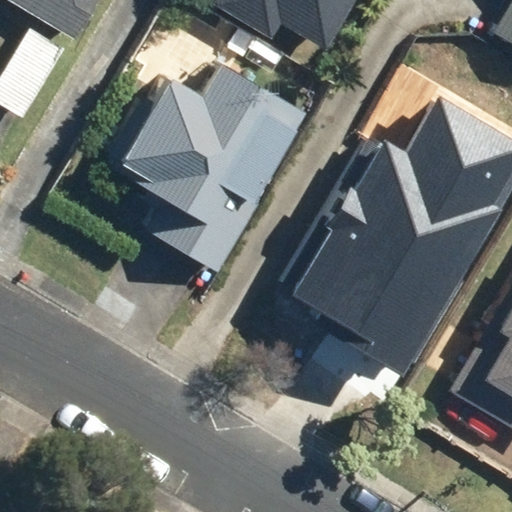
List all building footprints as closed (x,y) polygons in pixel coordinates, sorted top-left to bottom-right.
[(88,0),(43,0),(77,19),(88,0)] [(351,0),(234,0),(273,23),(284,4),(332,32),(351,0)] [(511,33),(511,0),(504,0),(492,19),(511,33)] [(65,38),(30,18),(0,69),(0,94),(24,108),(65,38)] [(206,75),(178,59),(157,88),(147,85),(105,149),(158,179),(148,188),(162,198),(146,223),(193,233),(217,260),(263,190),(259,182),(309,96),(264,55),(222,42),(206,75)] [(511,165),(511,125),(413,69),(365,152),(352,146),(317,199),(362,223),(351,241),(388,262),(353,316),(417,353),(452,290),(437,283),(511,165)] [(511,275),(450,380),(511,415),(511,275)]
